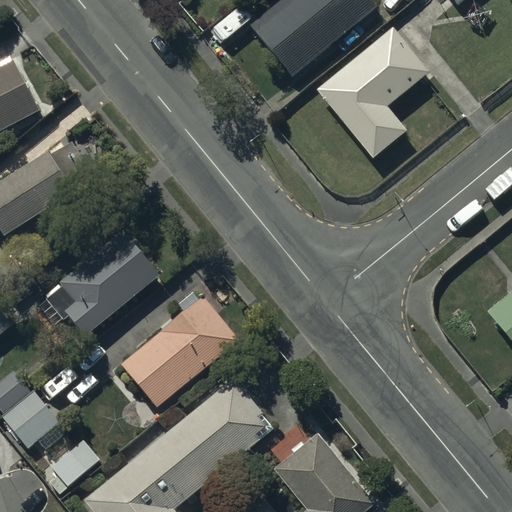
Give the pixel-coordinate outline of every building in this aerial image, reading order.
[(371,0),(286,0),(252,29),(295,79),(378,8),(371,0)] [(434,74),(398,31),(319,95),(376,164),(409,137),(388,111),(434,74)] [(0,138),(42,117),(14,63),(0,70),(0,138)] [(49,160),(0,192),(0,238),(5,246),(7,243),(14,254),(63,222),(57,212),(69,204),(63,195),(93,176),(74,147),(51,163),(49,160)] [(62,288),(66,293),(51,304),(65,321),(70,318),(87,339),(159,280),(142,259),(125,238),(62,288)] [(511,338),(511,289),(488,310),(511,338)] [(240,345),(205,302),(122,369),(158,413),(240,345)] [(0,314),(0,340),(13,330),(0,314)] [(0,386),(0,411),(5,418),(33,396),(15,374),(0,386)] [(86,505),(91,511),(371,511),(376,508),(319,437),(275,471),(306,511),(178,511),(274,435),(236,384),(86,505)] [(29,452),(60,426),(35,395),(4,420),(29,452)] [(82,447),(52,473),(69,492),(98,465),(82,447)]
